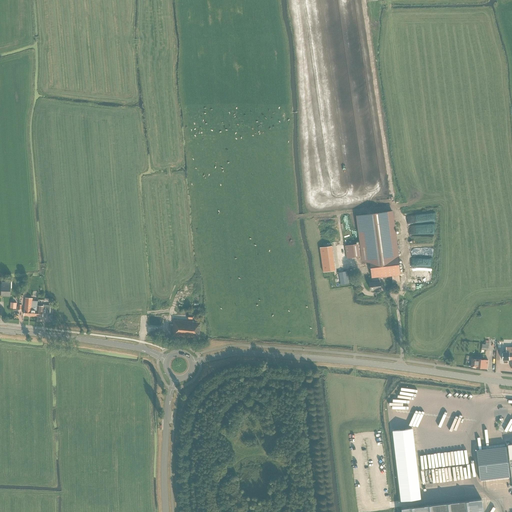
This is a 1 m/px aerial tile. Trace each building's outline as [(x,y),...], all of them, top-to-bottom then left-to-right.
[(392,211),(357,215),(360,244),(362,256),(363,261),(369,260),(372,278),(372,282),(369,283),(370,291),(381,289),(379,278),(392,276),(393,282),(400,281),(399,275),(400,275),(392,211)] [(345,246),(347,258),(362,256),(360,244),(345,246)] [(332,246),(320,247),(323,272),(335,271),(332,246)] [(348,283),(346,272),(339,273),(341,284),(348,283)] [(10,285),(4,284),(4,287),(1,286),(1,296),(10,296),(10,285)] [(24,316),(36,316),(37,307),(32,306),(32,303),(32,298),(25,298),(24,316)] [(173,336),(199,338),(200,322),(194,322),(194,323),(192,322),(173,320),(173,325),(170,325),(170,330),(173,330),(172,332),(173,332),(173,336)] [(511,347),(506,347),(506,353),(502,352),(502,360),(511,360),(511,364),(511,369),(511,347)] [(472,359),(471,367),(487,369),(488,360),(472,359)] [(506,446),(476,450),(480,480),(509,477),(506,446)] [(464,478),(466,478),(465,465),(450,467),(451,481),(464,480),(464,478)] [(482,511),(481,499),(401,508),(401,511),(482,511)]
